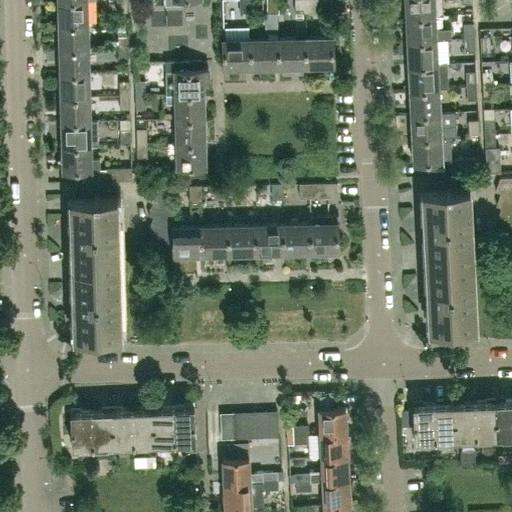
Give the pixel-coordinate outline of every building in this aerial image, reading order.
[(87,22),(86,0),(59,0),(60,23),(87,22)] [(128,11),(127,0),(117,0),(117,11),(128,11)] [(250,12),(250,0),(240,0),(240,12),(250,12)] [(278,31),(277,0),(267,0),(268,31),(278,31)] [(305,11),(304,0),(294,0),(295,11),(305,11)] [(332,10),(331,0),(304,0),(305,11),(332,10)] [(442,0),(406,0),(407,16),(434,15),(434,13),(438,13),(442,13),(443,13),(442,0)] [(435,39),(435,38),(451,38),(451,28),(443,28),(442,13),(438,13),(434,13),(434,15),(407,16),(409,40),(435,39)] [(88,46),(87,22),(60,23),(61,47),(88,46)] [(474,36),(474,22),(464,22),(464,37),(474,36)] [(307,63),(306,36),(306,28),(296,28),(296,37),(279,37),(280,64),(305,63),(305,64),(307,64),(307,63)] [(128,46),(128,31),(118,32),(118,39),(118,46),(128,46)] [(252,66),(252,64),(278,64),(278,65),(280,65),(280,64),(279,37),(279,36),(278,36),(278,31),(268,31),(268,38),(251,38),(251,36),(252,66)] [(332,36),(306,36),(307,63),(333,62),(333,64),(334,64),(333,34),(332,34),(332,36)] [(491,49),(490,35),(480,36),(481,50),(491,49)] [(252,66),(251,36),(250,36),(250,38),(224,39),(224,37),(223,37),(223,66),(225,66),(225,65),(251,64),(251,66),(252,66)] [(475,50),(474,36),(464,37),(465,51),(475,50)] [(437,63),(437,62),(435,39),(409,40),(410,65),(437,63)] [(88,70),(88,46),(61,47),(61,71),(88,70)] [(129,60),(128,46),(118,46),(119,60),(129,60)] [(203,93),(202,68),(204,68),(204,67),(189,67),(189,59),(165,60),(166,94),(203,93)] [(447,62),(437,62),(437,63),(410,65),(411,89),(438,87),(448,86),(447,62)] [(492,83),(491,69),(482,70),(482,84),(492,83)] [(89,94),(88,70),(61,71),(62,95),(89,94)] [(477,84),(476,70),(466,71),(466,85),(477,84)] [(146,93),(145,79),(135,80),(136,94),(146,93)] [(130,94),(129,80),(119,80),(120,94),(130,94)] [(493,97),(492,83),(482,84),(483,98),(493,97)] [(477,98),(477,84),(466,85),(467,99),(477,98)] [(439,110),(438,87),(411,89),(412,113),(455,111),(455,109),(439,110)] [(146,108),(146,93),(136,94),(136,108),(146,108)] [(204,118),(203,93),(166,94),(166,103),(177,103),(177,118),(204,118)] [(90,118),(89,94),(62,95),(62,119),(90,118)] [(130,108),(130,94),(120,94),(120,108),(130,108)] [(450,134),(456,134),(455,111),(412,113),(413,137),(450,136),(450,134)] [(90,143),(90,118),(62,119),(63,143),(90,143)] [(204,142),(204,118),(177,118),(178,140),(168,141),(168,143),(204,142)] [(479,133),(478,118),(468,119),(469,133),(479,133)] [(495,132),(494,118),(484,118),(485,133),(495,132)] [(131,143),(131,128),(121,129),(121,143),(131,143)] [(147,142),(146,128),(136,128),(137,142),(147,142)] [(501,171),(500,147),(496,147),(495,132),(485,133),(486,147),(487,172),(501,171)] [(451,159),(450,136),(413,137),(414,159),(413,159),(413,161),(451,159)] [(147,156),(147,142),(137,142),(137,157),(147,156)] [(205,163),(204,142),(168,143),(168,152),(178,151),(178,164),(177,164),(177,165),(207,165),(207,163),(205,163)] [(91,158),(90,143),(63,143),(64,167),(62,167),(62,169),(100,168),(99,158),(91,158)] [(481,169),(480,156),(455,157),(455,170),(481,169)] [(132,179),(132,166),(106,167),(107,180),(132,179)] [(511,194),(511,175),(500,176),(495,189),(500,190),(511,194)] [(338,195),(338,181),(309,182),(309,196),(338,195)] [(272,183),(273,197),(283,197),(283,182),(272,183)] [(309,196),(309,182),(300,182),(300,196),(309,196)] [(256,198),(256,183),(245,183),(245,198),(256,198)] [(426,255),(473,253),(472,233),(469,186),(452,186),(452,183),(446,184),(446,187),(423,188),(424,199),(426,255)] [(201,199),(201,184),(191,185),(191,199),(201,199)] [(229,198),(228,184),(218,184),(218,198),(229,198)] [(173,207),(172,185),(153,186),(149,199),(153,201),(173,207)] [(511,208),(511,194),(500,190),(497,200),(496,204),(501,205),(511,208)] [(120,265),(120,245),(119,201),(119,197),(101,197),(101,195),(95,195),(95,198),(71,198),(71,201),(73,266),(120,265)] [(173,222),(173,207),(153,201),(149,214),(154,215),(173,222)] [(511,223),(511,208),(501,205),(497,218),(502,220),(511,223)] [(339,249),(338,213),(311,214),(312,250),(312,248),(338,248),(338,249),(339,249)] [(309,220),(309,221),(284,222),(284,221),(285,251),(285,249),(311,249),(311,250),(312,250),(311,214),(310,214),(310,220),(309,220)] [(173,237),(173,224),(173,222),(154,215),(149,229),(154,230),(173,237)] [(511,223),(502,220),(498,233),(511,236),(511,223)] [(257,251),(256,222),(255,221),(255,223),(229,223),(229,222),(230,252),(230,251),(256,250),(256,251),(257,251)] [(285,251),(284,221),(283,221),(283,222),(256,223),(256,222),(257,251),(257,250),(283,249),(283,251),(285,251)] [(230,252),(229,222),(228,222),(228,223),(202,224),(202,223),(200,223),(202,253),(203,253),(203,252),(229,251),(229,252),(230,252)] [(200,224),(174,225),(174,224),(173,224),(173,237),(174,252),(174,254),(175,254),(175,252),(201,252),(201,253),(202,253),(200,223),(200,224)] [(174,252),(173,237),(154,230),(150,243),(152,244),(166,249),(174,252)] [(476,324),(473,253),(426,255),(430,326),(476,324)] [(122,334),(121,299),(120,265),(73,266),(74,335),(122,334)] [(497,435),(496,399),(495,399),(495,395),(494,395),(494,399),(475,400),(477,435),(496,435),(496,439),(497,439),(497,435)] [(453,397),(453,401),(434,402),(436,437),(455,436),(455,441),(456,440),(456,436),(455,401),(454,397),(453,397)] [(511,433),(511,398),(496,399),(497,435),(511,433)] [(456,436),(477,435),(475,400),(455,401),(456,436)] [(153,406),(153,402),(151,402),(152,406),(133,407),(134,442),(153,441),(153,446),(155,446),(155,441),(153,406)] [(434,402),(414,403),(412,403),(413,408),(413,425),(414,442),(415,442),(415,438),(436,437),(434,402)] [(112,408),(112,404),(110,404),(111,408),(91,409),(93,444),(94,456),(114,455),(114,443),(112,408)] [(196,444),(194,404),(174,405),(175,440),(194,439),(194,444),(196,444)] [(155,441),(175,440),(174,405),(153,406),(155,441)] [(93,444),(91,409),(71,410),(70,406),(72,450),(73,450),(73,445),(93,444)] [(346,406),(319,407),(320,433),(347,432),(346,406)] [(114,443),(134,442),(133,407),(112,408),(114,443)] [(413,408),(401,408),(402,426),(413,425),(413,408)] [(267,436),(266,410),(254,411),(256,436),(267,436)] [(278,435),(277,410),(266,410),(267,436),(278,435)] [(244,437),(243,411),(231,412),(233,437),(244,437)] [(256,436),(254,411),(243,411),(244,437),(256,436)] [(233,437),(231,412),(220,413),(221,438),(233,437)] [(308,432),(307,424),(293,424),(293,433),(308,432)] [(308,442),(308,432),(293,433),(293,442),(308,442)] [(321,455),(321,457),(348,455),(347,432),(320,433),(321,455)] [(494,445),(482,446),(482,455),(482,458),(494,457),(494,454),(494,445)] [(476,450),(459,450),(460,456),(460,463),(460,464),(476,463),(476,462),(476,455),(476,450)] [(310,476),(310,480),(322,479),(322,481),(349,479),(348,455),(321,457),(322,468),(310,469),(310,476)] [(277,480),(277,470),(250,471),(249,456),(222,457),(224,483),(250,482),(250,481),(263,481),(277,480)] [(310,476),(310,472),(295,472),(295,480),(310,480),(310,476)] [(350,502),(349,479),(322,481),(324,504),(350,503),(350,502)] [(311,489),(310,480),(295,480),(296,490),(311,489)] [(224,483),(225,507),(252,506),(250,482),(224,483)] [(350,511),(350,503),(324,504),(323,511),(350,511)]
